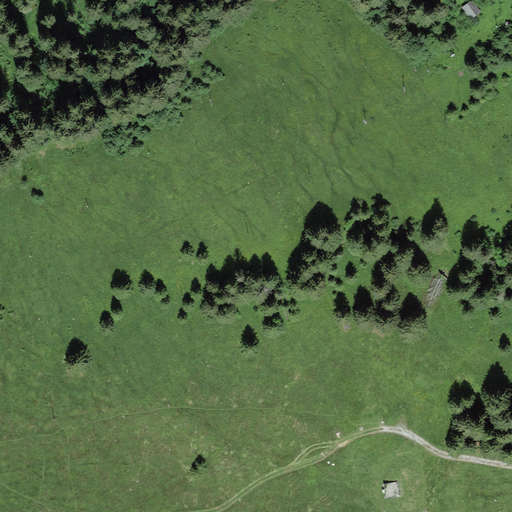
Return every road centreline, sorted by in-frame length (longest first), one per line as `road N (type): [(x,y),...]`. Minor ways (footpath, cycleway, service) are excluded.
road 1 (track): [(394,421),(174,511)]
road 2 (track): [(511,467),(438,459),(394,421)]
